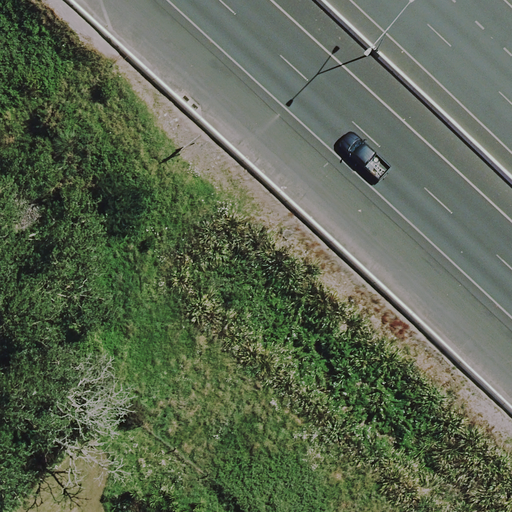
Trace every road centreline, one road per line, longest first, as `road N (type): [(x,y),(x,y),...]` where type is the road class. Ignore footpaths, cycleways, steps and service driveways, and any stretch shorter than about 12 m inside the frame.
road 1 (motorway): [(511,264),(223,0)]
road 2 (motorway): [(404,0),(511,103)]
